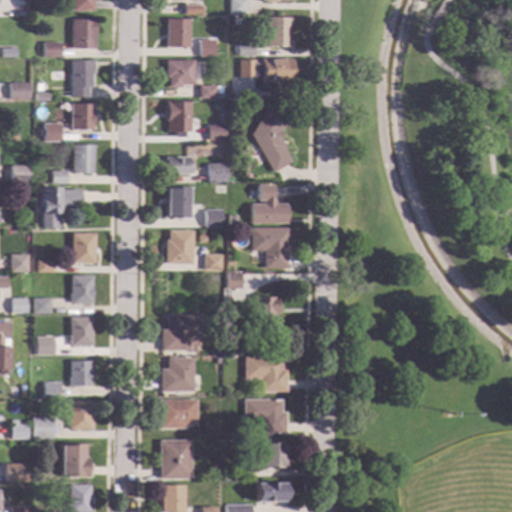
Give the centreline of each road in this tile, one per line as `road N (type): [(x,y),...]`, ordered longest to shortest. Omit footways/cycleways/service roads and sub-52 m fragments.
road 1 (residential): [(127,0),(122,511)]
road 2 (residential): [(326,0),(322,511)]
